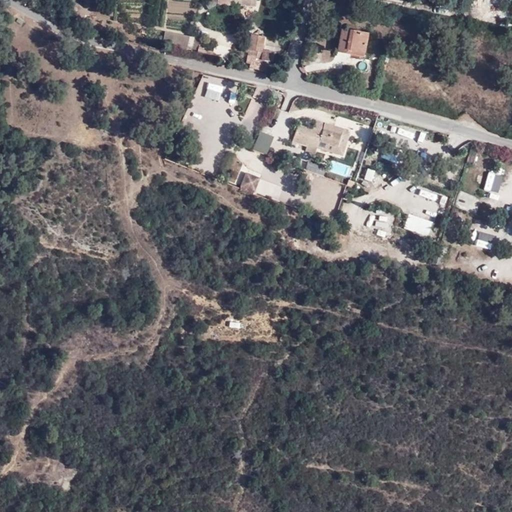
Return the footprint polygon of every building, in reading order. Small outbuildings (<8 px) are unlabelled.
[(218,0),(218,5),(230,5),(241,6),(251,6),(250,9),(255,10),(257,0),(218,0)] [(347,49),(365,52),(368,33),(342,29),(338,51),(344,53),(346,52),(347,50),(347,49)] [(195,37),(165,31),(163,43),(193,49),(195,37)] [(265,37),(251,34),(248,49),(249,50),(246,64),(250,64),(250,68),(270,72),(274,52),(262,50),(265,37)] [(214,48),(200,45),(198,54),(212,56),(214,48)] [(325,124),(323,130),(342,135),(343,129),(325,124)] [(309,138),(311,129),(297,125),(293,142),(312,147),(314,140),(309,138)] [(338,147),(345,149),(350,133),(346,128),(344,127),(343,129),(342,135),(338,147)] [(260,129),(252,148),(266,154),(274,135),(260,129)] [(322,132),(311,129),(309,138),(314,140),(312,147),(318,149),(322,132)] [(323,130),(322,132),(318,149),(339,155),(346,151),(346,150),(345,149),(338,147),(342,135),(323,130)] [(498,159),(477,153),(476,161),(495,167),(498,159)] [(495,167),(476,161),(473,169),(493,175),(495,167)] [(372,180),(375,170),(367,167),(364,178),(372,180)] [(253,194),(260,176),(246,171),(239,189),(253,194)] [(266,181),(263,190),(277,195),(280,186),(266,181)] [(324,202),(331,189),(319,182),(312,196),(324,202)] [(493,187),(487,203),(505,209),(510,194),(493,187)] [(460,192),(457,202),(475,208),(478,198),(460,192)] [(420,201),(418,207),(435,210),(436,204),(420,201)] [(408,212),(403,227),(428,236),(433,221),(408,212)] [(490,250),(494,234),(478,230),(474,245),(490,250)]
